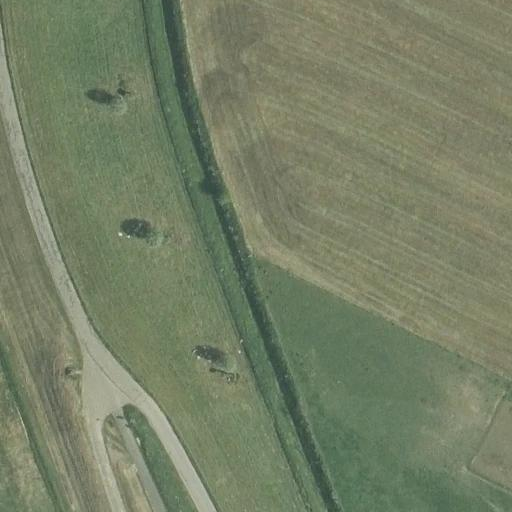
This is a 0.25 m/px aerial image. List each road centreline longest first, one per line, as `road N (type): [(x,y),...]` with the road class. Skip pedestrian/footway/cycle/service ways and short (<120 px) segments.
road 1 (unclassified): [(90,347),(18,171),(0,89)]
road 2 (unclassified): [(90,347),(147,408),(205,511)]
